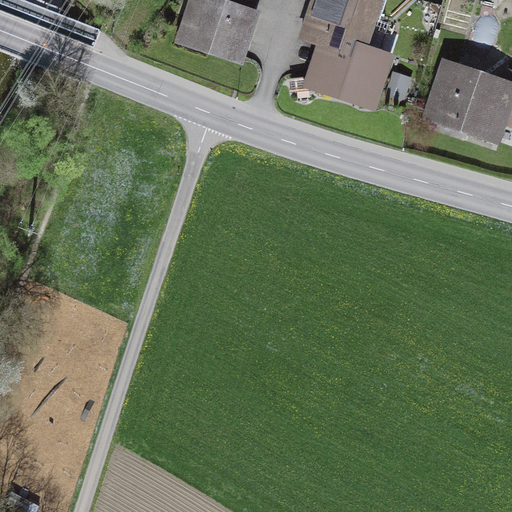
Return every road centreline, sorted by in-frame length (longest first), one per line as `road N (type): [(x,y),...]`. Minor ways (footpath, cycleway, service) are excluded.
road 1 (tertiary): [(0,32),(338,158),(511,204)]
road 2 (track): [(212,115),(87,511)]
